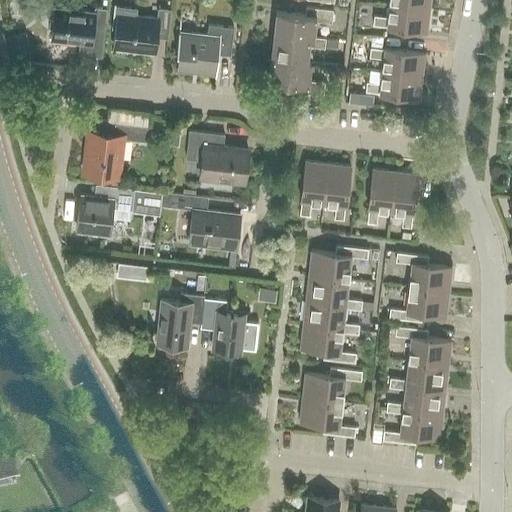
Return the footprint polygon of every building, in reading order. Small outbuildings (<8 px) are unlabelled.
[(430,9),(430,0),(390,0),(390,4),(430,9)] [(427,31),(430,9),(390,4),(388,17),(374,15),(373,24),(387,26),(387,27),(427,31)] [(104,36),(107,8),(95,7),(95,11),(56,7),(52,38),(80,42),(79,54),(90,55),(93,34),(104,36)] [(332,22),(333,10),(307,7),(306,14),(276,11),(274,34),(314,38),(314,36),(316,21),(332,22)] [(158,18),(119,14),(115,46),(155,51),(156,37),(168,38),(172,9),(159,8),(158,18)] [(231,55),(234,27),(209,24),(208,34),(179,31),(177,52),(179,52),(177,68),(217,73),(219,53),(231,55)] [(26,33),(9,36),(13,61),(31,58),(26,33)] [(326,38),(314,36),(314,38),(274,34),(271,59),(307,63),(307,61),(309,45),(325,47),(326,38)] [(326,46),(338,48),(339,39),(327,38),(326,46)] [(422,75),(425,52),(385,48),(385,49),(371,47),(370,56),(384,58),(382,70),(422,75)] [(311,62),(307,61),(307,63),(271,59),(268,80),(298,84),(297,92),(324,94),(325,82),(309,80),(311,62)] [(420,97),(422,75),(382,70),(381,83),(367,81),(366,91),(380,92),(380,93),(420,97)] [(351,92),(350,103),(373,105),(374,95),(351,92)] [(123,138),(141,140),(151,141),(153,125),(101,119),(100,131),(89,130),(84,172),(118,176),(123,138)] [(167,125),(157,124),(156,135),(166,136),(167,125)] [(248,149),(224,146),(225,134),(190,129),(187,158),(203,160),(201,176),(245,181),(248,149)] [(179,146),(180,135),(172,134),(171,146),(179,146)] [(324,202),(328,162),(306,160),(301,199),(302,200),(300,214),(310,215),(311,201),(324,202)] [(346,205),(351,165),(328,162),(324,202),(336,204),(335,218),(344,219),(345,205),(346,205)] [(391,210),(396,170),(373,167),(369,207),(368,222),(377,223),(379,209),(391,210)] [(414,213),(418,173),(396,170),(391,210),(404,212),(402,225),(411,226),(413,213),(414,213)] [(132,209),(134,199),(135,190),(135,188),(110,185),(108,197),(82,194),(78,230),(109,234),(113,207),(132,209)] [(178,207),(180,193),(162,191),(161,205),(178,207)] [(209,196),(180,193),(178,207),(193,209),(189,242),(236,248),(241,214),(207,210),(209,196)] [(157,196),(140,194),(139,202),(156,203),(157,196)] [(367,257),(368,248),(337,244),(336,252),(312,250),(309,274),(349,279),(352,255),(367,257)] [(449,291),(452,266),(428,263),(429,255),(397,251),(396,260),(412,262),(409,286),(449,291)] [(132,264),(120,262),(119,274),(131,276),(132,264)] [(347,298),(349,279),(309,274),(306,298),(346,303),(345,307),(361,309),(362,300),(347,298)] [(198,275),(196,289),(205,290),(207,276),(198,275)] [(446,315),(449,291),(409,286),(406,310),(390,308),(389,317),(421,320),(422,312),(446,315)] [(202,322),(204,297),(204,295),(181,292),(180,300),(162,298),(157,342),(187,345),(190,320),(202,322)] [(241,351),(245,313),(226,311),(228,300),(204,297),(202,322),(201,326),(215,328),(212,348),(241,351)] [(344,322),(345,307),(346,303),(306,298),(303,323),(343,327),(343,331),(358,333),(360,324),(344,322)] [(340,351),(343,331),(343,327),(303,323),(300,347),(324,350),(323,358),(355,361),(356,352),(340,351)] [(448,364),(451,340),(427,337),(428,329),(397,325),(396,334),(411,336),(409,359),(448,364)] [(446,388),(448,364),(409,359),(406,379),(391,377),(390,386),(405,388),(406,384),(446,388)] [(361,379),(362,370),(331,367),(330,374),(306,372),(303,396),(343,401),(345,377),(361,379)] [(443,413),(446,388),(406,384),(405,388),(404,403),(388,401),(387,410),(403,412),(403,408),(443,413)] [(340,424),(343,401),(303,396),(300,421),(324,423),(323,431),(355,435),(356,426),(340,424)] [(440,437),(443,413),(403,408),(403,412),(400,431),(384,429),(383,438),(415,442),(416,434),(440,437)] [(0,468),(0,484),(17,482),(14,467),(0,468)] [(338,511),(340,500),(308,496),(306,511),(338,511)] [(395,511),(396,507),(361,502),(359,511),(395,511)]
